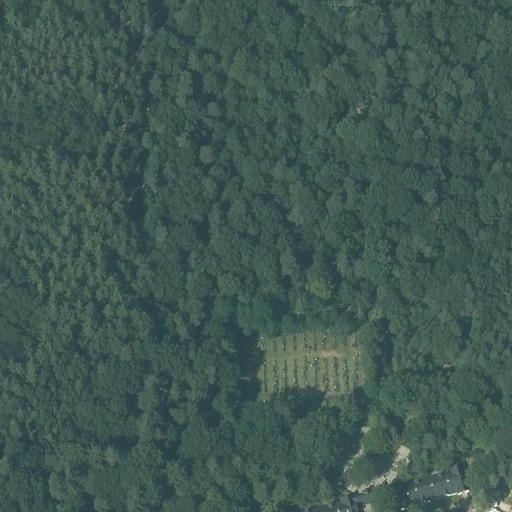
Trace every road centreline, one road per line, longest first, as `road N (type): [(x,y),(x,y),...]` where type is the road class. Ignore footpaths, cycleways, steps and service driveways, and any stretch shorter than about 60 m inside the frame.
road 1 (track): [(166,0),(140,131),(138,207),(171,479)]
road 2 (track): [(492,235),(356,303),(149,326)]
